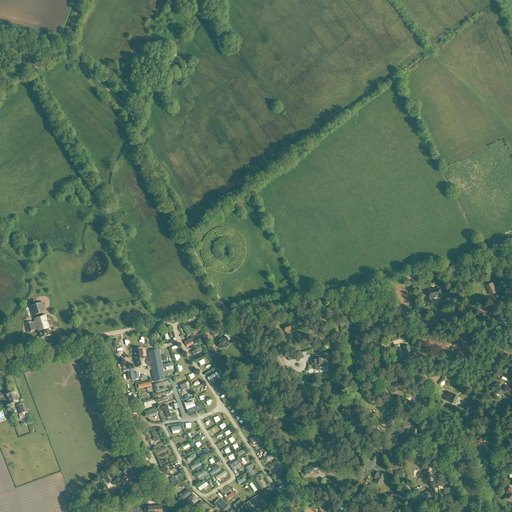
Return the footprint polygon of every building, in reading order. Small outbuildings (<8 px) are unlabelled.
[(491,294),(496,292),(495,290),(495,289),(494,286),(493,286),(492,284),(487,286),(488,288),(487,289),(489,292),(490,292),(491,294)] [(428,291),(430,302),(435,301),(435,299),(441,297),(439,289),(428,291)] [(33,316),(42,313),(45,310),(43,302),(30,306),(33,316)] [(506,310),(501,312),(506,327),(511,325),(506,310)] [(33,319),(34,322),(32,323),(32,322),(26,324),(28,332),(34,331),(34,330),(36,329),(37,330),(39,335),(40,335),(41,339),(50,336),(49,330),(50,330),(46,316),(33,319)] [(290,330),(293,329),(291,324),(286,325),(286,326),(284,327),(286,332),(287,334),(290,333),(290,330)] [(352,336),(353,340),(359,339),(358,335),(359,335),(358,328),(351,329),(352,336)] [(465,333),(457,339),(460,343),(462,346),(464,349),(472,343),(466,334),(465,333)] [(216,344),(221,349),(223,347),(225,349),(229,345),(227,342),(229,340),(223,335),(216,344)] [(405,345),(406,347),(403,347),(406,357),(413,355),(410,345),(409,346),(408,345),(405,345)] [(154,382),(164,380),(159,350),(149,352),(150,358),(144,359),(142,349),(134,350),(136,360),(135,360),(136,368),(151,365),(154,382)] [(475,354),(470,359),(476,366),(481,361),(475,354)] [(195,361),(200,368),(211,362),(207,355),(195,361)] [(315,361),(310,362),(311,366),(315,366),(316,368),(327,366),(325,355),(315,357),(315,361)] [(192,363),(184,366),(187,373),(196,370),(192,363)] [(442,379),(438,384),(442,387),(447,380),(447,376),(449,376),(449,374),(442,374),(442,379)] [(251,390),(257,387),(252,379),(246,382),(247,385),(248,384),(251,390)] [(10,403),(18,400),(16,395),(17,395),(14,387),(12,388),(10,382),(5,384),(7,391),(6,391),(10,403)] [(151,382),(138,385),(139,389),(147,387),(148,393),(153,392),(151,382)] [(237,385),(241,394),(245,392),(241,383),(237,385)] [(154,385),(156,394),(166,391),(165,388),(159,389),(158,384),(154,385)] [(196,396),(198,403),(206,401),(213,396),(210,390),(196,396)] [(456,395),(448,392),(447,393),(444,392),(441,400),(452,404),(456,395)] [(24,403),(17,406),(19,414),(20,418),(28,416),(24,403)] [(202,403),(187,410),(189,415),(204,409),(202,403)] [(341,415),(344,415),(345,416),(345,417),(349,418),(352,404),(347,403),(346,408),(344,408),(343,412),(341,412),(341,415)] [(8,406),(3,408),(8,420),(13,418),(8,406)] [(169,406),(163,407),(167,419),(172,417),(169,406)] [(294,430),(296,428),(294,427),(295,426),(291,422),(288,425),(289,426),(287,427),(288,428),(286,429),(289,432),(291,431),(293,429),(294,430)] [(151,433),(156,443),(160,440),(155,430),(151,433)] [(486,452),(484,449),(483,450),(480,446),(483,443),(481,440),(477,443),(478,444),(475,447),(479,453),(477,454),(479,457),(486,452)] [(269,446),(257,454),(261,461),(274,452),(269,446)] [(165,447),(155,451),(158,456),(167,451),(165,447)] [(245,448),(237,453),(239,457),(248,452),(245,448)] [(274,452),(261,461),(265,467),(278,458),(274,452)] [(278,459),(269,465),(271,469),(275,466),(277,470),(273,472),(276,476),(285,470),(278,459)] [(239,460),(229,465),(231,469),(241,463),(239,460)] [(191,467),(192,471),(202,465),(201,462),(191,467)] [(316,465),(304,469),(306,476),(318,472),(316,465)] [(124,478),(121,480),(124,485),(128,482),(128,483),(135,478),(132,474),(134,473),(131,469),(128,471),(130,473),(127,475),(126,474),(123,477),(124,478)] [(469,479),(471,472),(462,470),(460,476),(469,479)] [(206,471),(197,475),(199,479),(208,475),(206,471)] [(381,485),(385,476),(380,473),(379,474),(377,473),(374,478),(377,479),(375,482),(381,485)] [(171,482),(173,485),(184,479),(182,475),(171,482)] [(263,479),(260,480),(258,477),(255,478),(261,490),(267,487),(263,479)] [(406,487),(401,492),(406,496),(411,491),(406,487)] [(180,497),(183,500),(191,493),(188,490),(180,497)] [(423,499),(432,495),(430,490),(421,494),(423,499)] [(453,493),(446,492),(445,499),(452,500),(453,493)] [(148,502),(154,499),(151,494),(145,497),(148,502)] [(193,495),(186,502),(189,505),(194,501),(197,499),(193,495)] [(219,497),(214,503),(224,511),(229,506),(219,497)]
